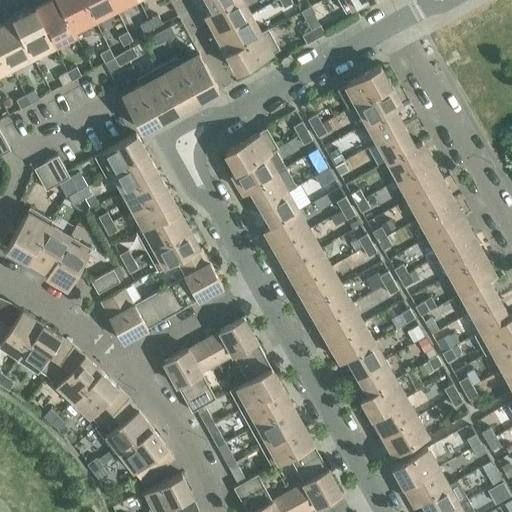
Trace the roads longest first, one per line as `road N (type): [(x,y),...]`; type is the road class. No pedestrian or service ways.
road 1 (residential): [(394,20),(193,138),(190,170),(257,289)]
road 2 (residential): [(394,20),(511,231)]
road 3 (residential): [(257,289),(372,490)]
road 4 (residential): [(128,359),(199,456),(225,511)]
road 5 (residential): [(0,265),(47,291),(128,359)]
road 6 (residential): [(128,359),(257,289)]
